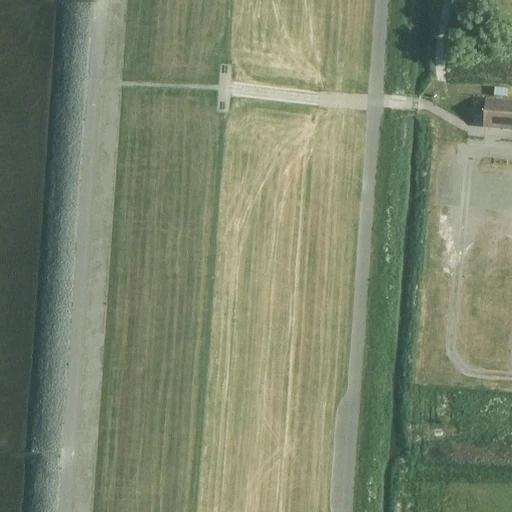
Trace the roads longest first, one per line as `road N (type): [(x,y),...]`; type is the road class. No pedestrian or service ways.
road 1 (track): [(97,0),(55,511)]
road 2 (track): [(346,511),(385,0)]
